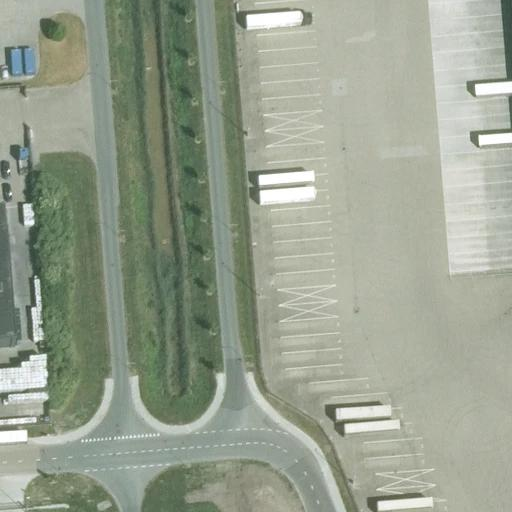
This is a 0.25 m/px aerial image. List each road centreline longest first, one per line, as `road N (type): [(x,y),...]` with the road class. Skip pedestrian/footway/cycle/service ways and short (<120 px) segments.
road 1 (unclassified): [(94,0),(127,452)]
road 2 (unclassified): [(238,440),(203,0)]
road 3 (unknown): [(396,0),(469,421)]
road 4 (unclassified): [(0,462),(127,452)]
road 5 (unclassified): [(321,511),(288,454),(270,442),(238,440)]
